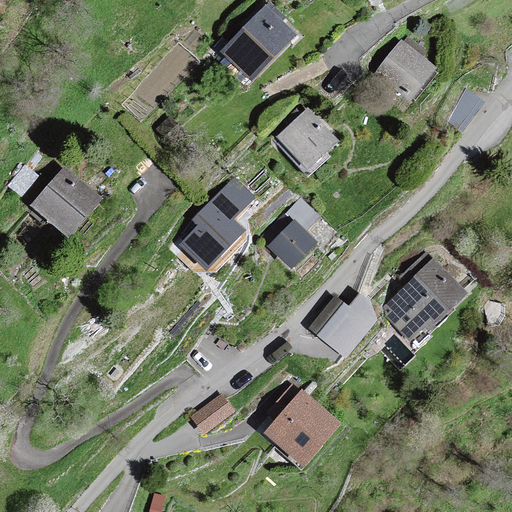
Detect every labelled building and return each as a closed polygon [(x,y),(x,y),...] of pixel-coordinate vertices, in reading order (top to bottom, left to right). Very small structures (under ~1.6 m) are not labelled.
[(277,19),(266,7),(218,52),(243,79),(285,39),(271,25),(277,19)] [(428,72),(398,45),(373,73),(403,99),(428,72)] [(330,143),(303,114),(274,140),(300,169),(330,143)] [(98,201),(64,172),(36,204),(70,233),(98,201)] [(248,200),(233,184),(191,223),(198,229),(181,245),(206,271),(243,236),(227,219),(248,200)] [(309,243),(291,224),(266,247),(285,267),(309,243)] [(467,293),(428,251),(404,273),(413,283),(386,307),(411,335),(426,321),(431,326),(467,293)] [(347,310),(332,298),(308,329),(323,340),(347,310)] [(329,427),(296,396),(262,433),(295,464),(329,427)] [(230,412),(219,397),(190,417),(201,432),(230,412)]
